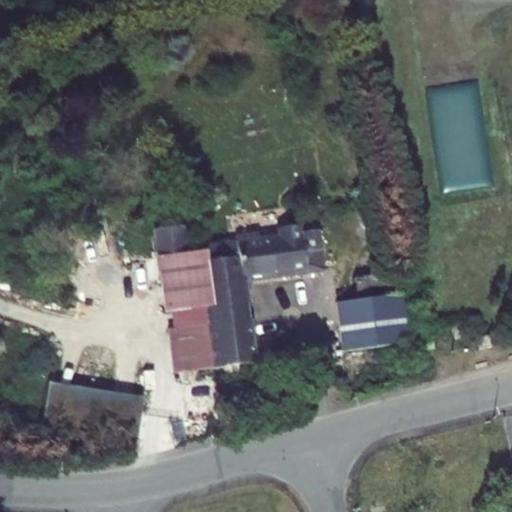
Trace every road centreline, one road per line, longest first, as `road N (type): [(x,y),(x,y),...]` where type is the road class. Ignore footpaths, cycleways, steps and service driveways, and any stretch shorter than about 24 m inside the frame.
road 1 (unclassified): [(0,484),(145,482),(312,437)]
road 2 (unclassified): [(312,437),(511,387)]
